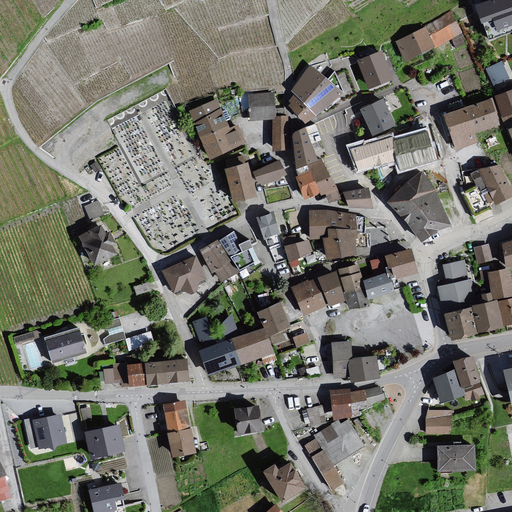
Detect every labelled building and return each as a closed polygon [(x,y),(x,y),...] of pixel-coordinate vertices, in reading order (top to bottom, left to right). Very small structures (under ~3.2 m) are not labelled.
[(511,0),(496,0),(478,7),(487,37),(492,40),(511,33),(511,0)] [(427,27),(427,29),(436,49),(463,34),(451,12),(427,27)] [(427,29),(396,44),(406,64),(436,49),(427,29)] [(382,51),(359,59),(360,61),(369,87),(392,78),(382,51)] [(501,62),(486,69),(494,84),(508,78),(501,62)] [(324,77),(311,65),(292,91),(295,94),(291,100),(291,105),(305,122),(316,115),(331,102),(342,91),(324,77)] [(511,90),(496,96),(503,115),(511,111),(511,90)] [(274,92),(249,94),(250,121),(272,118),(274,118),(276,116),(274,92)] [(383,98),(361,109),(373,134),(395,124),(383,98)] [(492,98),(444,115),(456,149),(477,141),(476,132),(500,124),(492,98)] [(217,99),(190,111),(209,159),(245,142),(237,125),(229,128),(217,99)] [(287,115),(276,116),(274,118),(272,118),(273,150),(287,149),(287,115)] [(296,131),(293,136),(296,167),(308,164),(317,160),(315,155),(304,127),(296,131)] [(427,128),(394,138),(401,171),(437,160),(427,128)] [(393,132),(349,148),(360,171),(379,166),(398,162),(394,138),(393,132)] [(310,171),(296,177),(304,198),(319,192),(321,194),(325,193),(329,203),(341,199),(337,190),(321,158),(317,160),(308,164),(310,171)] [(280,160),(251,172),(257,184),(259,183),(261,185),(281,179),(281,176),(286,174),(280,160)] [(248,162),(225,168),(234,202),(257,195),(251,172),(248,162)] [(480,169),(472,174),(478,184),(489,204),(511,193),(511,191),(500,165),(480,169)] [(421,171),(388,199),(424,241),(453,224),(437,189),(421,171)] [(489,204),(478,184),(462,192),(474,217),(492,210),(489,204)] [(369,188),(344,192),(348,206),(373,209),(369,188)] [(273,212),(257,218),(270,250),(284,245),(273,212)] [(356,217),(310,214),(311,242),(326,241),(331,241),(330,232),(357,233),(359,233),(356,217)] [(101,225),(79,236),(95,265),(116,254),(101,225)] [(233,232),(219,240),(238,270),(258,260),(249,239),(238,244),(233,232)] [(331,241),(326,241),(330,263),(359,258),(357,233),(330,232),(331,241)] [(283,237),(285,246),(291,267),(299,264),(297,257),(312,250),(308,240),(297,243),(295,235),(283,237)] [(219,240),(201,250),(212,274),(220,281),(238,270),(219,240)] [(511,241),(503,245),(507,267),(511,265),(511,241)] [(488,245),(474,248),(478,263),(491,260),(488,245)] [(417,272),(410,250),(385,257),(394,277),(417,272)] [(196,255),(163,270),(173,292),(181,289),(191,292),(197,291),(198,284),(207,280),(196,255)] [(464,259),(443,264),(447,284),(438,286),(443,310),(477,303),(472,278),(468,279),(464,259)] [(359,267),(340,272),(352,311),(371,308),(366,292),(359,267)] [(511,281),(510,271),(490,275),(496,300),(511,296),(511,281)] [(338,276),(319,281),(331,308),(347,304),(338,276)] [(391,277),(366,284),(372,302),(396,294),(391,277)] [(150,281),(134,286),(136,295),(152,290),(150,281)] [(319,281),(293,290),(306,317),(331,308),(319,281)] [(511,296),(496,300),(502,325),(511,322),(511,296)] [(496,300),(472,306),(477,331),(502,325),(496,300)] [(281,302),(259,312),(270,335),(291,326),(281,302)] [(472,306),(444,313),(447,325),(451,338),(477,331),(472,306)] [(232,312),(212,331),(217,343),(228,339),(240,335),(232,312)] [(207,316),(194,322),(202,348),(217,343),(212,331),(207,316)] [(121,325),(119,317),(100,323),(101,329),(108,329),(121,325)] [(79,327),(45,338),(52,362),(87,351),(79,327)] [(296,342),(309,338),(306,327),(293,331),(296,342)] [(273,352),(263,328),(240,335),(228,339),(217,343),(202,348),(199,350),(207,375),(240,364),(273,352)] [(127,333),(128,343),(152,339),(151,329),(127,333)] [(110,334),(104,338),(105,345),(126,339),(124,330),(110,334)] [(352,343),(333,345),(336,379),(352,378),(352,382),(381,378),(378,357),(354,360),(352,343)] [(456,369),(462,387),(480,380),(473,358),(454,363),(456,369)] [(190,368),(188,360),(126,364),(113,364),(114,368),(103,369),(105,383),(122,382),(122,388),(150,385),(192,382),(190,368)] [(511,367),(503,370),(511,409),(511,367)] [(456,369),(434,378),(441,400),(464,393),(462,387),(456,369)] [(380,386),(365,389),(368,404),(384,398),(380,386)] [(349,388),(329,390),(332,419),(351,416),(351,410),(349,391),(349,388)] [(365,389),(349,391),(351,410),(368,406),(368,404),(365,389)] [(187,400),(164,405),(174,457),(197,453),(187,400)] [(322,405),(307,409),(311,427),(327,423),(322,405)] [(258,406),(234,409),(237,433),(262,429),(258,406)] [(451,411),(429,412),(426,419),(428,428),(427,435),(451,435),(451,411)] [(59,413),(25,420),(31,448),(38,446),(39,449),(49,447),(54,450),(55,444),(65,443),(60,416),(59,413)] [(78,413),(60,416),(65,443),(83,439),(78,413)] [(365,445),(348,418),(340,422),(337,420),(313,435),(315,438),(326,452),(334,464),(365,445)] [(122,427),(87,434),(92,459),(127,453),(122,427)] [(303,445),(332,488),(342,481),(326,452),(315,438),(303,445)] [(477,445),(439,447),(441,474),(478,471),(477,445)] [(276,463),(262,472),(282,503),(308,487),(292,460),(279,468),(276,463)] [(122,485),(89,491),(93,511),(117,511),(116,501),(125,499),(122,485)] [(284,511),(276,503),(265,511),(284,511)]
